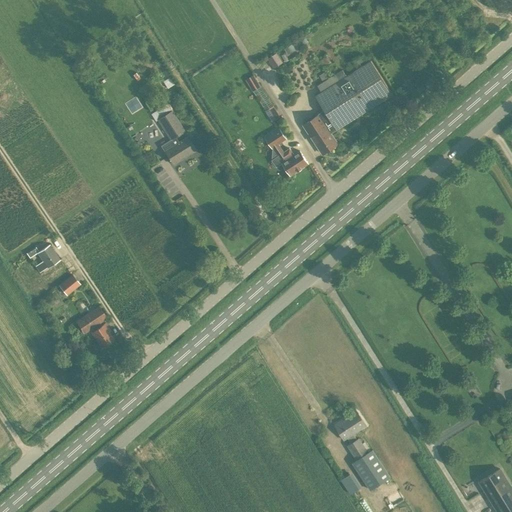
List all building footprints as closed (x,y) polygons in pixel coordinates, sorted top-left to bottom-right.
[(297,50),(309,42),(305,36),(293,43),(297,50)] [(276,53),(268,59),(274,68),(282,63),(276,53)] [(126,67),(134,68),(136,58),(127,56),(126,67)] [(331,133),(392,95),(370,61),(346,76),(342,70),(317,85),(321,92),(316,95),(326,111),(319,115),(318,115),(304,125),(323,153),(338,144),(331,133)] [(254,75),(246,80),(252,91),(261,86),(254,75)] [(155,118),(172,110),(168,103),(152,112),(155,118)] [(280,117),(273,105),(265,110),(272,122),(280,117)] [(185,131),(172,111),(157,119),(173,145),(164,151),(169,157),(168,158),(169,160),(170,159),(173,164),(196,149),(187,136),(178,142),(175,137),(185,131)] [(279,144),(287,139),(279,128),(265,138),(272,149),(274,147),(279,155),(272,160),(272,161),(271,162),(273,166),(275,165),(276,167),(282,163),(290,175),(297,170),(297,171),(301,168),(308,163),(300,151),(294,155),(290,148),(284,152),(279,144)] [(203,138),(196,142),(205,156),(212,152),(203,138)] [(196,175),(179,186),(188,199),(216,182),(207,168),(201,158),(190,166),(196,175)] [(40,263),(36,266),(40,272),(44,269),(47,266),(48,267),(59,259),(49,244),(39,251),(38,252),(43,260),(40,263)] [(66,295),(80,283),(73,274),(59,285),(66,295)] [(99,306),(77,321),(84,332),(92,327),(94,330),(92,332),(102,346),(113,339),(103,324),(101,325),(99,322),(106,317),(99,307),(99,306)] [(342,420),(334,425),(344,440),(347,437),(351,443),(357,440),(353,434),(366,425),(357,411),(343,421),(342,420)] [(390,477),(372,450),(371,451),(368,453),(362,444),(359,439),(357,440),(351,443),(348,445),(357,460),(353,463),(370,490),(390,477)] [(365,442),(362,444),(368,453),(371,451),(365,442)] [(479,481),(498,511),(511,511),(511,488),(500,469),(479,481)] [(344,478),(342,479),(351,493),(353,492),(359,488),(350,474),(344,478)] [(466,484),(472,494),(482,489),(476,479),(466,484)]
